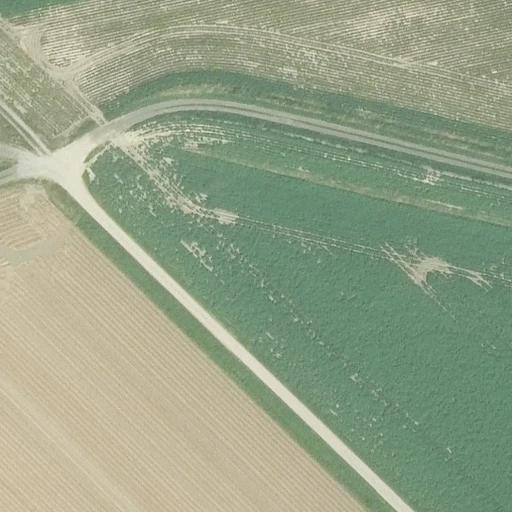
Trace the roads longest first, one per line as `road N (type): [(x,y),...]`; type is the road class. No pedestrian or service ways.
road 1 (unclassified): [(406,511),(45,161)]
road 2 (track): [(45,161),(158,104),(221,101),(511,171)]
